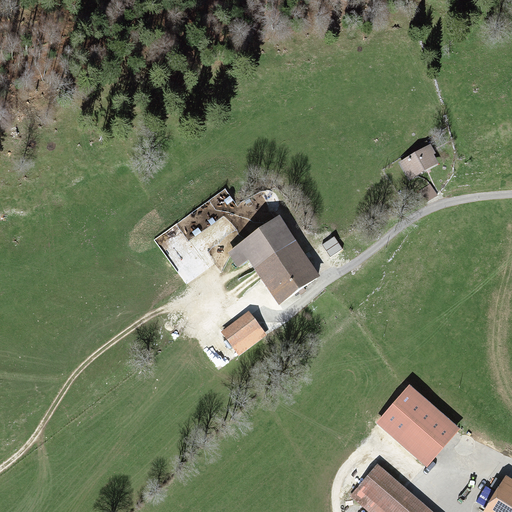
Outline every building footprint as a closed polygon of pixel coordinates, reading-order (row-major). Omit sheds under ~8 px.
[(429,150),(400,165),(409,182),(438,168),(429,150)] [(282,221),(237,251),(279,312),(324,283),(282,221)] [(222,337),(233,351),(259,332),(249,318),(222,337)] [(350,499),(365,511),(430,511),(378,467),(350,499)] [(511,511),(511,484),(504,480),(485,511),(511,511)]
